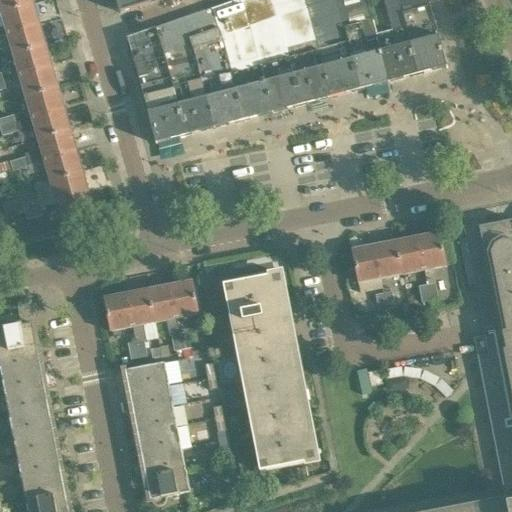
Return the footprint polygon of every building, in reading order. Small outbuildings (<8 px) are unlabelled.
[(33,4),(32,0),(0,0),(0,10),(1,13),(33,4)] [(115,0),(120,14),(150,5),(150,3),(151,3),(151,4),(162,0),(115,0)] [(243,122),(272,114),(248,26),(238,0),(236,0),(211,9),(222,43),(228,64),(243,122)] [(272,114),(301,107),(277,17),(271,0),(238,0),(248,26),(272,114)] [(301,107),(329,99),(305,6),(302,0),(271,0),(277,17),(301,107)] [(329,99),(359,91),(335,0),(302,0),(305,6),(329,99)] [(335,0),(359,91),(388,84),(365,0),(335,0)] [(365,0),(388,84),(417,76),(396,0),(365,0)] [(437,28),(427,0),(396,0),(417,76),(447,68),(439,37),(437,28)] [(0,36),(7,34),(40,25),(33,4),(1,13),(5,27),(0,27),(0,36)] [(214,130),(243,122),(228,64),(222,43),(211,9),(183,19),(194,52),(214,130)] [(185,137),(214,130),(194,52),(183,19),(154,29),(170,79),(185,137)] [(46,46),(40,25),(7,34),(13,55),(46,46)] [(156,145),(185,137),(170,79),(154,29),(127,38),(139,78),(156,145)] [(46,46),(13,55),(19,77),(52,67),(46,46)] [(58,88),(52,67),(19,77),(25,98),(58,88)] [(64,109),(58,88),(25,98),(32,119),(64,109)] [(32,119),(38,140),(70,130),(64,109),(32,119)] [(0,119),(0,128),(16,123),(13,116),(0,119)] [(18,131),(16,123),(0,128),(2,136),(18,131)] [(28,166),(44,161),(77,152),(70,130),(38,140),(41,151),(38,152),(38,151),(24,154),(25,158),(10,162),(0,164),(0,174),(12,170),(28,166)] [(77,152),(44,161),(50,182),(83,173),(77,152)] [(28,166),(12,170),(15,179),(31,174),(28,166)] [(89,194),(83,173),(50,182),(56,203),(89,194)] [(89,194),(56,203),(63,225),(95,216),(89,194)] [(24,213),(40,208),(38,200),(22,204),(24,213)] [(43,216),(40,208),(24,213),(27,221),(43,216)] [(511,511),(511,221),(497,224),(464,231),(488,354),(477,356),(505,499),(438,511),(511,511)] [(440,233),(418,238),(424,271),(447,267),(440,233)] [(418,238),(396,242),(402,275),(424,271),(418,238)] [(396,242),(374,246),(381,279),(402,275),(396,242)] [(381,279),(374,246),(352,250),(358,284),(381,279)] [(317,461),(286,304),(280,274),(223,285),(260,472),(317,461)] [(192,282),(170,286),(176,319),(199,315),(192,282)] [(421,303),(430,302),(427,285),(418,287),(421,303)] [(179,334),(176,319),(170,286),(148,290),(154,323),(167,321),(169,336),(171,335),(174,352),(182,350),(179,334)] [(148,290),(126,294),(133,328),(135,342),(139,359),(147,357),(144,341),(146,341),(143,326),(154,323),(148,290)] [(384,294),(387,310),(395,309),(392,292),(384,294)] [(110,332),(133,328),(126,294),(104,299),(110,332)] [(387,310),(384,294),(375,295),(378,312),(387,310)] [(0,352),(36,345),(32,323),(9,327),(8,326),(8,325),(7,324),(7,323),(5,322),(3,321),(1,321),(0,321),(0,352)] [(187,332),(179,334),(182,350),(191,349),(187,332)] [(131,360),(139,359),(135,342),(127,344),(131,360)] [(40,367),(36,345),(0,352),(0,370),(1,374),(40,367)] [(212,345),(191,349),(193,357),(214,353),(212,345)] [(161,358),(170,356),(168,347),(159,349),(161,358)] [(125,371),(129,393),(169,385),(165,363),(125,371)] [(205,366),(207,378),(216,376),(213,364),(205,366)] [(40,367),(1,374),(5,396),(44,388),(40,367)] [(382,385),(379,371),(368,374),(371,388),(382,385)] [(218,389),(216,376),(207,378),(210,391),(218,389)] [(129,393),(133,414),(173,407),(169,385),(129,393)] [(48,409),(44,388),(5,396),(9,417),(48,409)] [(133,414),(138,436),(177,428),(173,407),(133,414)] [(214,408),(216,420),(224,419),(222,407),(214,408)] [(48,409),(9,417),(13,438),(52,430),(48,409)] [(226,431),(224,419),(216,420),(218,433),(226,431)] [(138,436),(142,457),(181,449),(177,428),(138,436)] [(57,451),(52,430),(13,438),(17,459),(57,451)] [(181,449),(142,457),(146,478),(186,470),(181,449)] [(224,463),(232,461),(230,449),(222,451),(224,463)] [(21,480),(61,473),(57,451),(17,459),(21,480)] [(234,474),(232,461),(224,463),(226,476),(234,474)] [(301,479),(308,477),(306,468),(299,470),(301,479)] [(190,493),(186,470),(146,478),(150,500),(151,500),(151,502),(152,503),(152,504),(153,505),(155,506),(156,507),(158,507),(159,507),(161,507),(162,506),(164,506),(165,505),(166,503),(167,502),(167,500),(167,499),(167,498),(179,495),(190,493)] [(65,494),(61,473),(21,480),(25,502),(65,494)] [(68,511),(65,494),(25,502),(27,511),(68,511)]
